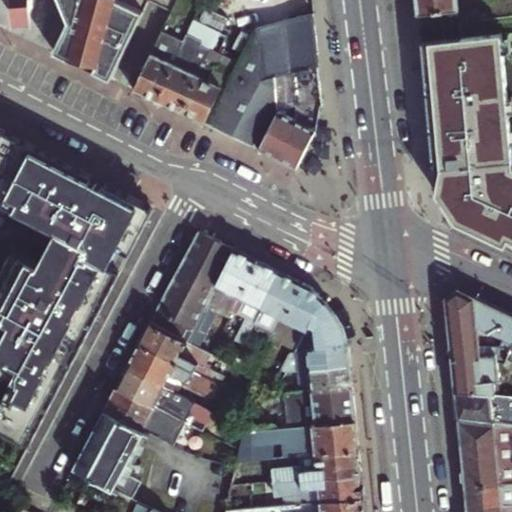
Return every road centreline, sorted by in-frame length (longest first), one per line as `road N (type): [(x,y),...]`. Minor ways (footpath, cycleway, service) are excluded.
road 1 (residential): [(34,487),(198,178)]
road 2 (residential): [(198,178),(241,212),(393,288)]
road 3 (secondary): [(393,288),(416,511)]
road 4 (residential): [(0,81),(198,178)]
road 5 (secondary): [(364,38),(388,239)]
road 6 (residential): [(198,178),(344,235),(388,239)]
road 7 (tertiary): [(388,239),(443,250),(511,281)]
